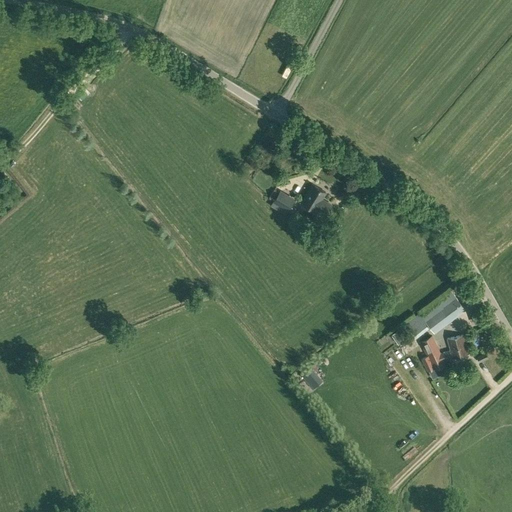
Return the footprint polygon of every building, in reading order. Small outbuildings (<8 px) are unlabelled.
[(439,189),(458,170),(451,163),(432,181),(439,189)] [(20,191),(11,181),(8,184),(16,194),(20,191)] [(464,199),(471,206),(488,188),(481,181),(464,199)] [(316,208),(326,214),(332,204),(322,198),(326,191),(313,183),(302,201),(315,209),(316,208)] [(285,212),(293,200),(279,190),(271,202),(285,212)] [(464,223),(462,235),(470,237),(472,224),(479,225),(480,219),(478,218),(478,213),(472,212),(470,224),(464,223)] [(334,220),(329,228),(335,231),(340,224),(334,220)] [(464,309),(450,290),(420,313),(434,331),(464,309)] [(391,334),(398,343),(408,336),(402,326),(391,334)] [(434,367),(435,369),(445,363),(443,359),(452,357),(468,353),(463,334),(447,338),(451,351),(441,353),(431,335),(420,340),(429,357),(423,359),(429,370),(434,367)] [(485,351),(476,356),(479,362),(488,358),(485,351)] [(309,366),(301,373),(313,388),(321,381),(309,366)]
